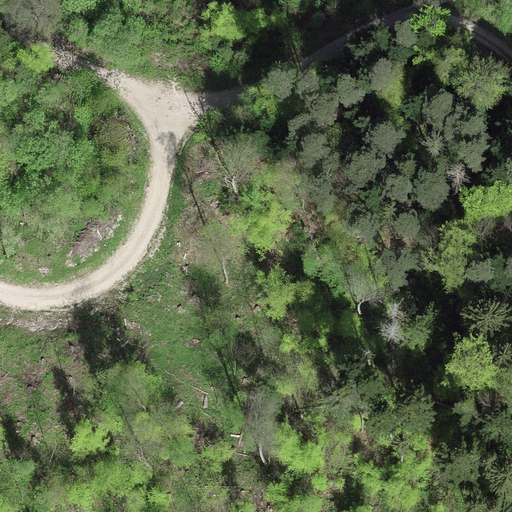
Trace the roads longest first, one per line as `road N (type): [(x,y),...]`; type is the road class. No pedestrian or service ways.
road 1 (track): [(0,37),(134,88),(156,104),(163,157),(142,235),(98,283),(47,298),(0,291)]
road 2 (track): [(156,104),(269,86),(381,25),(443,21),(511,56)]
